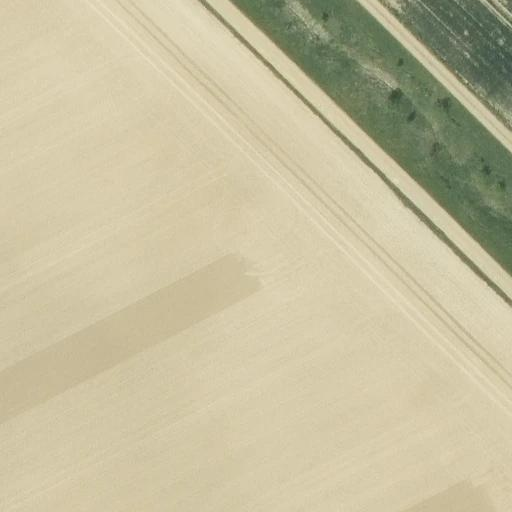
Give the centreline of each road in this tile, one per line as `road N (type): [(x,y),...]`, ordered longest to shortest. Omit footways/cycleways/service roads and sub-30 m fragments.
road 1 (track): [(211,0),(511,294)]
road 2 (track): [(358,0),(511,150)]
